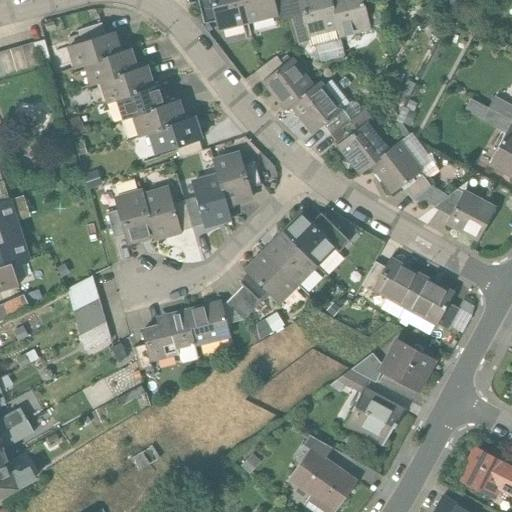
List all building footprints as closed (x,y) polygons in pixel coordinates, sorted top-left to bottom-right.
[(209,0),(203,0),(198,2),(204,25),(215,22),(209,0)] [(241,0),(209,0),(215,22),(217,30),(247,22),(241,0)] [(241,0),(247,22),(276,15),(278,14),(274,0),(241,0)] [(286,0),(274,0),(278,14),(276,15),(278,22),(291,19),(286,0)] [(298,0),(286,0),(291,19),(303,16),(298,0)] [(298,0),(303,16),(308,36),(337,28),(338,28),(330,0),(298,0)] [(330,0),(338,28),(337,28),(339,36),(370,28),(365,9),(362,0),(330,0)] [(374,0),(362,0),(365,9),(376,6),(374,0)] [(101,24),(77,31),(81,43),(105,36),(101,24)] [(105,36),(81,43),(69,47),(76,69),(85,66),(85,65),(119,53),(119,52),(112,33),(105,36)] [(44,41),(33,44),(39,65),(50,62),(44,41)] [(33,44),(22,47),(28,70),(40,66),(39,65),(33,44)] [(22,47),(10,50),(17,73),(28,70),(22,47)] [(119,53),(85,65),(85,66),(92,86),(101,83),(101,82),(135,71),(135,70),(128,49),(119,52),(119,53)] [(10,50),(0,53),(0,58),(5,76),(17,73),(10,50)] [(275,57),(256,72),(263,81),(282,67),(275,57)] [(282,67),(263,81),(286,110),(292,105),(313,89),(313,88),(291,60),(282,67)] [(135,71),(101,82),(101,83),(108,103),(117,100),(117,99),(151,88),(150,87),(144,67),(135,70),(135,71)] [(151,88),(117,99),(117,100),(123,120),(133,117),(133,116),(167,105),(166,104),(160,84),(150,87),(151,88)] [(313,89),(292,105),(313,133),(324,126),(341,112),(339,111),(319,84),(313,88),(313,89)] [(511,106),(496,98),(489,111),(511,123),(511,106)] [(167,105),(133,116),(133,117),(139,138),(148,135),(148,134),(183,123),(182,121),(176,101),(166,104),(167,105)] [(511,123),(489,111),(471,101),(465,112),(506,134),(508,135),(511,126),(511,123)] [(341,112),(324,126),(331,135),(350,120),(342,109),(339,111),(341,112)] [(183,123),(148,134),(148,135),(154,154),(174,148),(197,140),(198,140),(191,118),(182,121),(183,123)] [(350,120),(331,135),(338,145),(358,130),(350,120)] [(358,130),(338,145),(360,174),(372,165),(371,165),(388,152),(387,152),(366,124),(358,130)] [(511,137),(508,135),(506,134),(489,165),(504,173),(506,170),(511,173),(511,137)] [(197,140),(174,148),(178,159),(201,152),(197,140)] [(388,152),(371,165),(372,165),(393,193),(401,187),(420,173),(398,144),(387,152),(388,152)] [(240,154),(213,162),(217,177),(218,177),(226,206),(253,198),(250,188),(243,165),(240,154)] [(255,161),(243,165),(250,188),(262,185),(255,161)] [(420,173),(401,187),(412,201),(431,186),(420,173)] [(217,177),(192,184),(203,225),(204,227),(230,219),(226,206),(218,177),(217,177)] [(143,196),(142,196),(153,235),(154,239),(180,232),(173,206),(168,189),(143,196)] [(458,190),(433,209),(451,217),(464,193),(458,190)] [(142,192),(115,200),(118,210),(125,235),(127,243),(153,235),(142,196),(143,196),(142,192)] [(495,210),(464,193),(451,217),(448,223),(479,239),(495,210)] [(196,200),(185,203),(192,228),(203,225),(196,200)] [(0,267),(26,259),(9,202),(0,204),(0,267)] [(185,203),(173,206),(180,232),(192,228),(185,203)] [(118,210),(107,214),(114,238),(125,235),(118,210)] [(312,223),(303,214),(283,234),(315,265),(333,247),(335,246),(312,223)] [(349,242),(321,214),(312,223),(335,246),(333,247),(339,252),(349,242)] [(315,265),(283,234),(264,253),(296,285),(315,265)] [(296,285),(264,253),(246,272),(248,275),(266,292),(277,304),(296,285)] [(26,259),(0,267),(0,292),(33,281),(26,259)] [(422,278),(390,260),(385,269),(374,290),(405,307),(422,278)] [(375,263),(362,287),(373,293),(374,290),(385,269),(375,263)] [(266,292),(248,275),(240,284),(242,287),(243,286),(257,301),(258,300),(266,292)] [(92,277),(67,290),(74,313),(99,300),(92,277)] [(453,295),(422,278),(405,307),(436,325),(448,304),(453,295)] [(257,301),(243,286),(242,287),(234,295),(251,312),(260,303),(258,300),(257,301)] [(251,312),(234,295),(226,304),(243,320),(251,312)] [(22,297),(0,306),(0,323),(29,309),(22,297)] [(99,300),(74,313),(81,337),(106,324),(99,300)] [(222,303),(186,312),(194,343),(195,345),(230,336),(222,303)] [(448,304),(436,325),(447,331),(458,310),(448,304)] [(169,325),(142,332),(146,345),(150,360),(178,353),(176,347),(194,343),(186,312),(167,317),(169,325)] [(106,324),(81,337),(85,351),(110,338),(106,324)] [(434,362),(397,343),(380,376),(417,395),(434,362)] [(146,345),(134,349),(139,371),(152,368),(150,360),(146,345)] [(370,381),(351,370),(336,381),(361,394),(362,393),(363,393),(370,381)] [(363,393),(362,393),(361,394),(353,409),(363,414),(354,431),(382,446),(391,429),(393,430),(401,414),(363,393)] [(0,463),(6,461),(0,445),(7,446),(33,432),(27,421),(0,434),(0,463)] [(328,448),(310,438),(303,447),(309,452),(320,459),(328,448)] [(509,468),(477,451),(470,463),(472,464),(463,482),(493,498),(500,487),(511,493),(511,471),(509,469),(509,468)] [(320,459),(309,452),(288,481),(330,511),(334,511),(354,484),(320,459)] [(6,461),(0,463),(0,497),(34,479),(28,468),(18,474),(17,472),(14,471),(10,473),(6,461)] [(466,511),(442,498),(434,511),(466,511)]
